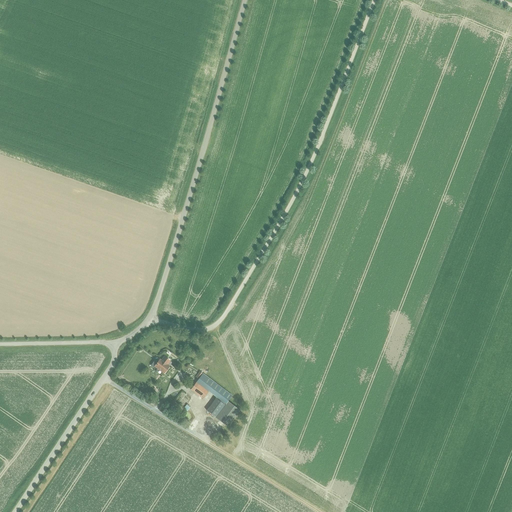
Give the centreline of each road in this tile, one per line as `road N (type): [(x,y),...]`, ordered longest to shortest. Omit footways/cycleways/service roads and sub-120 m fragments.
road 1 (unclassified): [(149,317),(201,330),(223,317),(304,176),(374,0)]
road 2 (unclassified): [(149,317),(245,0)]
road 3 (track): [(316,511),(102,378)]
road 4 (unclassified): [(14,511),(113,362),(114,344)]
